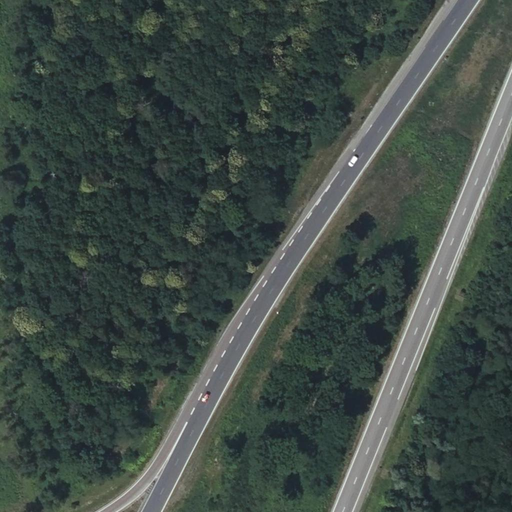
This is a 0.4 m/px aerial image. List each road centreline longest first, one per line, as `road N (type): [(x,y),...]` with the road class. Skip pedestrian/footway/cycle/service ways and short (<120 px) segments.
road 1 (trunk): [(466,0),(239,336),(172,459)]
road 2 (trunk): [(346,511),(511,87)]
